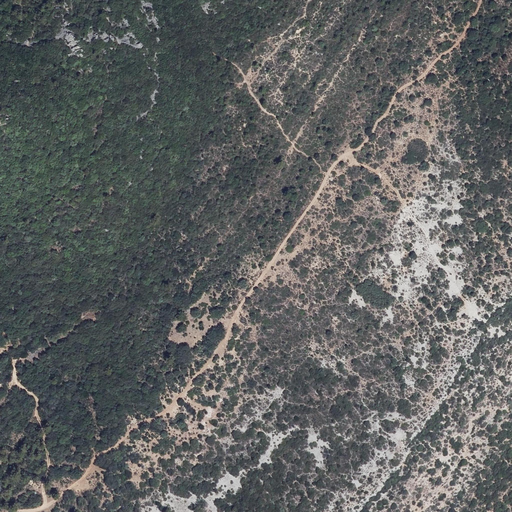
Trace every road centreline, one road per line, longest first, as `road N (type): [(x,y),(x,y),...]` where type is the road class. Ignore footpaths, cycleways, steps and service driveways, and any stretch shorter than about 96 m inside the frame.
road 1 (track): [(22,511),(44,510),(97,457),(165,411),(217,352),(337,160),(362,146),(398,92),(458,43),(482,0)]
road 2 (track): [(0,353),(14,358),(15,385),(37,401),(48,470),(44,510)]
